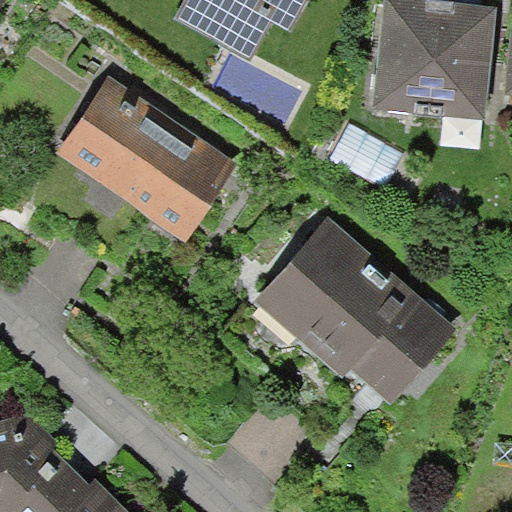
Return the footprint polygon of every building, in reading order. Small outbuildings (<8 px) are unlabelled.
[(307,0),(181,0),(173,18),(231,47),(249,58),(270,20),(291,31),(307,0)] [(491,10),(403,0),(382,0),(370,108),(478,121),(491,10)] [(511,26),(504,26),(498,103),(511,103),(511,26)] [(230,159),(108,77),(55,155),(177,237),(230,159)] [(449,332),(328,229),(259,310),(340,378),(348,370),(387,404),(449,332)] [(125,511),(35,409),(0,416),(0,511),(1,511),(125,511)]
